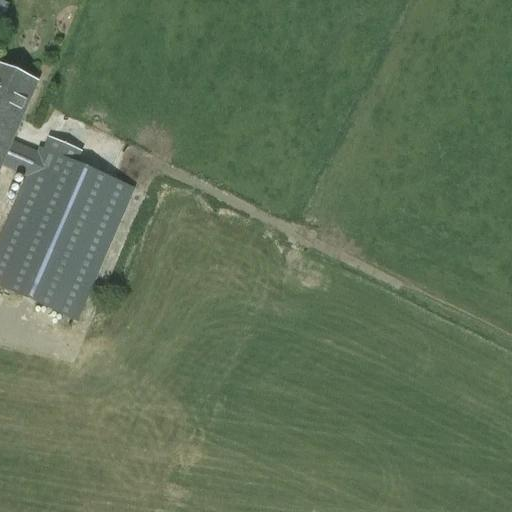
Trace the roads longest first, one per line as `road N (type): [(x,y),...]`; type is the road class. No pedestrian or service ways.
road 1 (track): [(54,122),(395,284)]
road 2 (track): [(0,337),(72,353),(152,164)]
road 3 (track): [(428,0),(365,133),(365,208),(347,261)]
